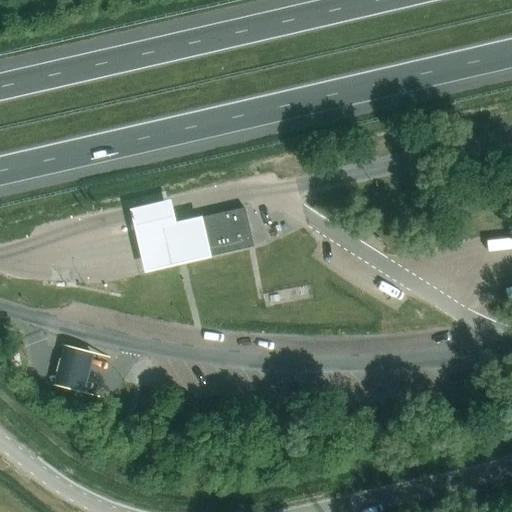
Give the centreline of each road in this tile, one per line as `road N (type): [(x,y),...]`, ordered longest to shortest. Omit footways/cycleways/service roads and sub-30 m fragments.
road 1 (motorway): [(0,170),(511,52)]
road 2 (motorway): [(394,0),(0,92)]
road 3 (unclassified): [(318,511),(511,465)]
road 4 (unclassified): [(0,441),(51,482),(108,511)]
